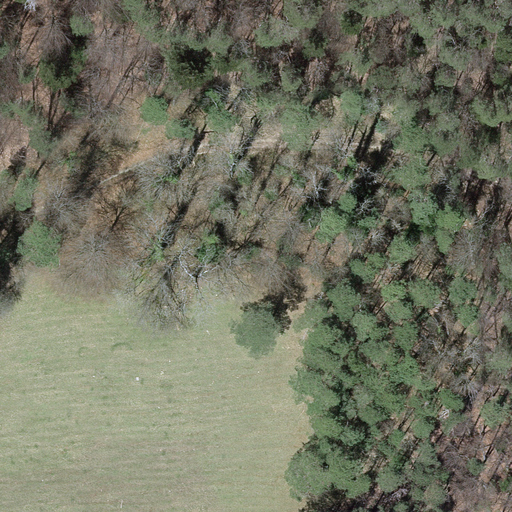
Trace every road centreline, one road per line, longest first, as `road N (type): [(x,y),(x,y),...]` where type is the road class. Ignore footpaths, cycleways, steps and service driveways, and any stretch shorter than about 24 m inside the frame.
road 1 (track): [(511,186),(354,145),(258,140),(154,153),(0,227)]
road 2 (track): [(154,153),(0,112)]
